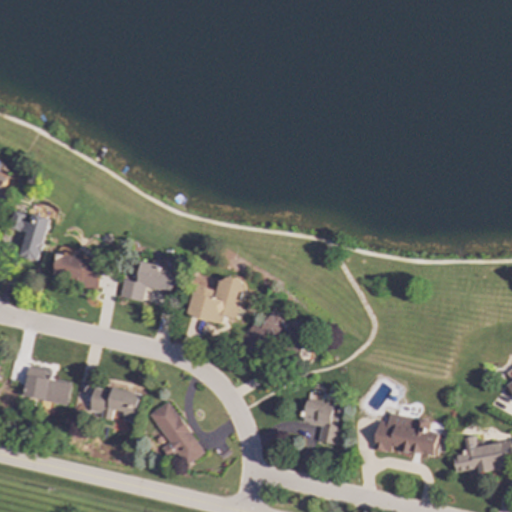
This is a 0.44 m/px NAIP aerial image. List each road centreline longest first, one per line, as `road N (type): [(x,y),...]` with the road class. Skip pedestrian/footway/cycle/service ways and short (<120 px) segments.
road 1 (residential): [(242,511),(249,447),(234,409),(204,375),(156,352),(0,315)]
road 2 (residential): [(233,511),(0,457)]
road 3 (residential): [(250,476),(412,511)]
